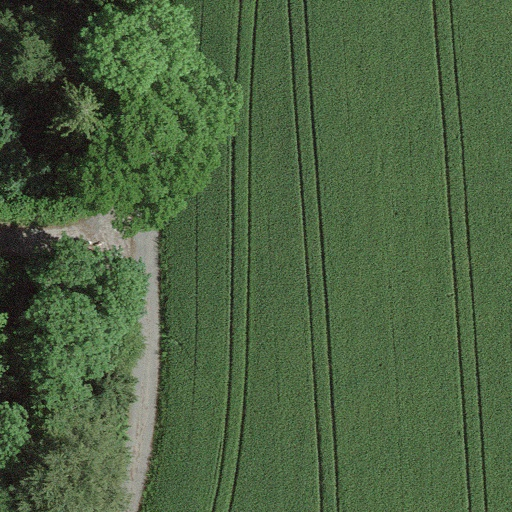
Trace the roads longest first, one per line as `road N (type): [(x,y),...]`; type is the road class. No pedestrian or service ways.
road 1 (track): [(150,218),(147,378),(126,511)]
road 2 (track): [(160,0),(150,218)]
road 3 (track): [(150,218),(84,237),(0,239)]
